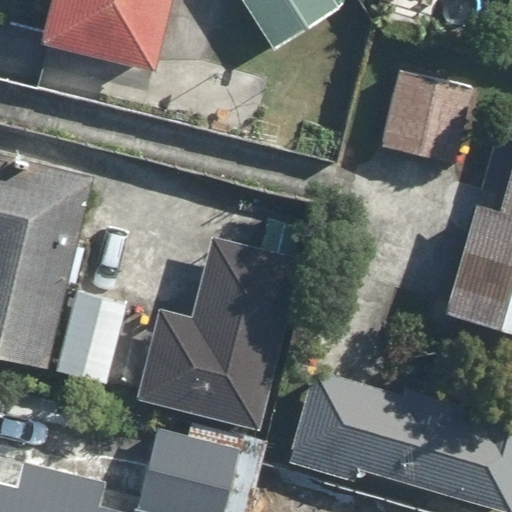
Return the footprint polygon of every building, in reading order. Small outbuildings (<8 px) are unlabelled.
[(178,0),(58,0),(48,39),(162,67),(178,0)] [(358,8),(352,0),(230,0),(277,65),(358,8)] [(511,21),(508,21),(497,68),(511,71),(511,21)] [(397,70),(381,148),(455,163),(471,86),(397,70)] [(83,242),(99,173),(0,150),(0,350),(55,363),(75,279),(81,280),(90,244),(83,242)] [(483,201),(453,308),(511,324),(511,187),(506,207),(483,201)] [(143,396),(265,426),(308,256),(301,254),(308,226),(271,217),(264,245),(218,233),(197,314),(165,306),(143,396)] [(80,288),(61,367),(113,380),(132,301),(80,288)] [(363,465),(511,508),(511,415),(489,409),(487,416),(463,409),(466,401),(411,385),(409,393),(320,367),(297,446),(299,446),(295,460),(359,479),(363,465)] [(234,511),(250,448),(163,427),(143,511),(234,511)] [(0,511),(134,511),(135,507),(74,492),(78,474),(0,453),(0,511)] [(408,511),(272,470),(259,511),(408,511)]
